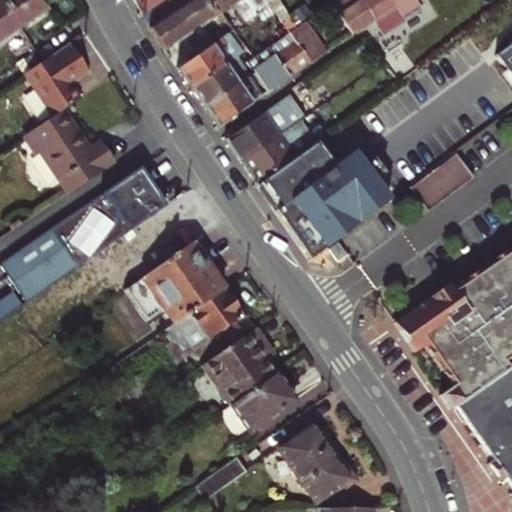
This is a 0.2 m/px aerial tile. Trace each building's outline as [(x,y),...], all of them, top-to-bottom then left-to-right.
[(0,0),(0,41),(21,27),(3,0),(0,0)] [(40,0),(3,0),(21,27),(47,10),(40,0)] [(132,0),(140,15),(163,0),(132,0)] [(200,54),(195,48),(188,35),(221,13),(211,0),(192,0),(149,28),(177,70),(200,54)] [(211,0),(221,13),(233,6),(244,23),(256,15),(248,0),(211,0)] [(248,0),(256,15),(269,6),(283,29),(275,33),(280,41),(289,34),(296,30),(276,0),(248,0)] [(343,0),(334,6),(339,15),(361,0),(343,0)] [(361,0),(339,15),(354,38),(398,8),(404,18),(420,9),(414,0),(361,0)] [(296,30),(289,34),(295,43),(311,66),(323,58),(302,26),(296,30)] [(71,28),(37,50),(39,54),(43,60),(77,38),(71,28)] [(177,70),(190,90),(241,55),(247,51),(234,31),(214,45),(200,54),(177,70)] [(311,66),(295,43),(289,34),(280,41),(274,45),(268,49),(289,80),(311,66)] [(210,38),(195,48),(200,54),(214,45),(210,38)] [(511,44),(492,59),(511,85),(511,44)] [(89,73),(70,45),(45,62),(32,71),(26,74),(55,117),(64,111),(79,101),(70,86),(89,73)] [(253,73),(267,95),(289,80),(268,49),(253,59),(246,64),(253,73)] [(27,63),(32,71),(45,62),(43,60),(39,54),(27,63)] [(241,55),(190,90),(203,109),(253,73),(246,64),(241,55)] [(203,109),(216,129),(267,95),(253,73),(203,109)] [(240,163),(300,122),(303,120),(288,98),(224,141),(240,163)] [(55,117),(25,137),(38,157),(41,155),(68,193),(114,162),(101,143),(90,151),(64,111),(55,117)] [(315,146),(300,122),(240,163),(255,186),(315,146)] [(317,145),(315,146),(255,186),(280,223),(358,166),(352,157),(334,170),(317,145)] [(425,213),(437,204),(448,195),(470,179),(452,154),(406,188),(425,213)] [(280,223),(308,262),(385,205),(358,166),(280,223)] [(118,184),(0,266),(26,303),(144,222),(118,184)] [(126,250),(145,278),(191,246),(172,218),(126,250)] [(334,245),(327,250),(336,262),(343,257),(334,245)] [(162,310),(173,326),(222,291),(191,246),(145,278),(126,291),(146,321),(162,310)] [(447,411),(453,407),(510,368),(506,363),(511,358),(511,246),(450,290),(447,285),(391,324),(411,353),(422,346),(450,387),(438,396),(447,411)] [(88,268),(24,312),(35,329),(100,284),(88,268)] [(240,317),(222,291),(173,326),(191,352),(240,317)] [(173,326),(108,371),(126,397),(169,369),(168,367),(191,352),(173,326)] [(204,366),(232,406),(276,376),(265,361),(271,356),(253,331),(204,366)] [(511,492),(511,371),(510,368),(453,407),(492,463),(487,466),(500,484),(504,481),(511,492)] [(126,397),(136,412),(179,383),(169,369),(126,397)] [(276,376),(232,406),(250,432),(294,402),(276,376)] [(278,449),(303,486),(340,460),(335,452),(330,455),(325,448),(310,427),(278,449)] [(330,455),(335,452),(330,445),(325,448),(330,455)] [(195,488),(204,501),(245,472),(236,460),(195,488)] [(340,460),(303,486),(315,503),(343,485),(353,479),(340,460)] [(356,483),(353,479),(343,485),(346,490),(356,483)]
